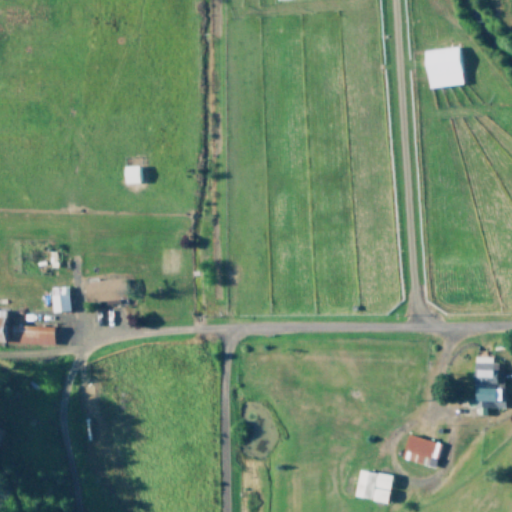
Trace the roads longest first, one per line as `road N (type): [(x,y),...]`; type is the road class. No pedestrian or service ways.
road 1 (residential): [(72,511),(57,418),(71,361),(98,342),(224,327)]
road 2 (residential): [(224,327),(511,323)]
road 3 (residential): [(223,511),(224,327)]
